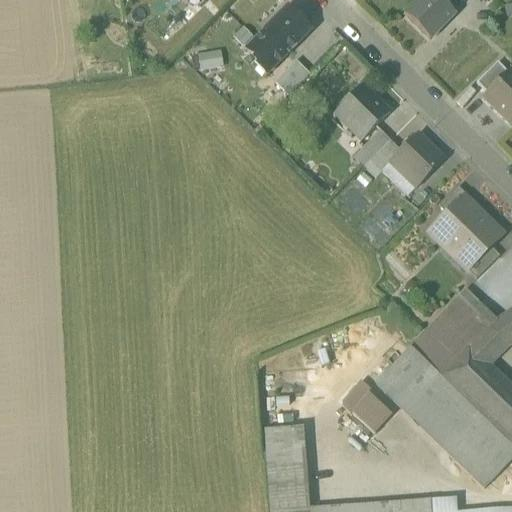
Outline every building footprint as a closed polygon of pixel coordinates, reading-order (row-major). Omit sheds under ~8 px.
[(419,0),(403,17),(429,42),(454,16),(437,0),(419,0)] [(287,10),(264,33),(287,56),(310,33),(287,10)] [(269,74),(287,56),(264,33),(246,52),(269,74)] [(221,67),(220,59),(211,60),(210,54),(199,56),(202,71),(221,67)] [(274,85),(288,98),(309,77),(295,63),(274,85)] [(475,86),(486,97),(507,76),(497,65),(475,86)] [(511,127),(510,130),(511,131),(511,130),(511,75),(511,73),(511,72),(507,76),(486,97),(481,102),(483,103),(484,102),(501,118),(502,116),(511,125),(511,127)] [(358,144),(360,145),(390,114),(388,113),(385,116),(375,105),(376,103),(363,90),(364,89),(363,88),(332,118),(334,120),(335,118),(349,132),(351,129),(362,139),(358,144)] [(400,154),(389,143),(379,133),(353,160),(364,170),(375,181),(382,174),(390,166),(389,165),(400,154)] [(389,165),(390,166),(416,191),(443,163),(417,137),(400,154),(389,165)] [(407,200),(416,191),(390,166),(382,174),(407,200)] [(438,209),(447,218),(463,201),(464,202),(467,199),(457,190),(438,209)] [(471,266),(472,267),(489,249),(500,238),(464,202),(463,201),(447,218),(429,236),(438,245),(443,239),(471,266)] [(466,272),(476,282),(499,259),(489,249),(472,267),(471,266),(466,272)] [(409,351),(438,379),(468,348),(486,330),(507,350),(511,346),(511,312),(494,325),(464,294),(409,351)] [(438,379),(511,449),(511,389),(490,368),(468,348),(438,379)] [(484,491),(511,461),(511,449),(438,379),(409,351),(375,386),(484,491)] [(389,414),(356,385),(338,404),(372,434),(389,414)] [(269,511),(288,511),(310,510),(304,434),(264,437),(269,511)] [(309,511),(430,511),(430,501),(310,510),(309,511)]
